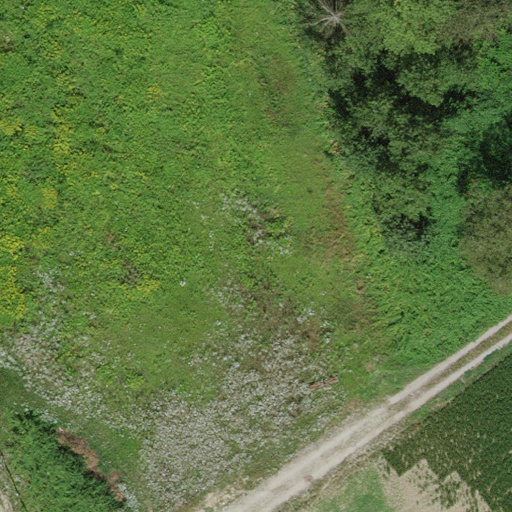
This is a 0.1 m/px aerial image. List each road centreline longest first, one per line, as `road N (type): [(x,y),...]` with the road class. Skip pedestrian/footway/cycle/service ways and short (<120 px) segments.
road 1 (track): [(491,316),(338,0)]
road 2 (track): [(237,511),(511,301)]
